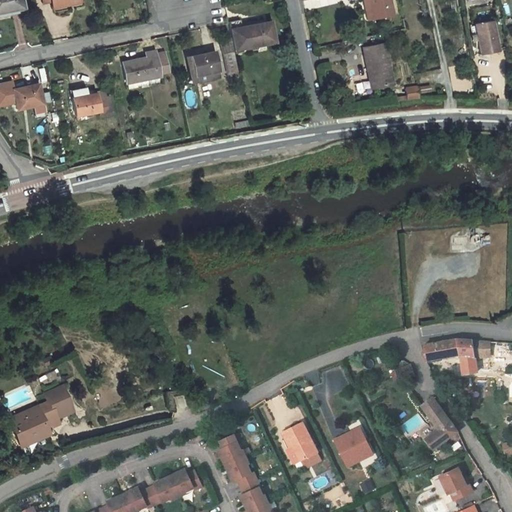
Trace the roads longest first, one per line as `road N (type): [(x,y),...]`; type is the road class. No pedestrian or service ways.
road 1 (residential): [(0,495),(64,463),(237,405),(352,350),(405,338)]
road 2 (secondary): [(33,196),(172,159),(324,133)]
road 3 (residential): [(61,511),(69,494),(177,452),(203,457),(227,511)]
road 4 (residential): [(405,338),(511,505)]
road 5 (secondary): [(324,133),(511,122)]
road 6 (residential): [(0,60),(156,30)]
road 7 (residential): [(293,0),(324,133)]
road 8 (unknown): [(427,0),(456,120)]
